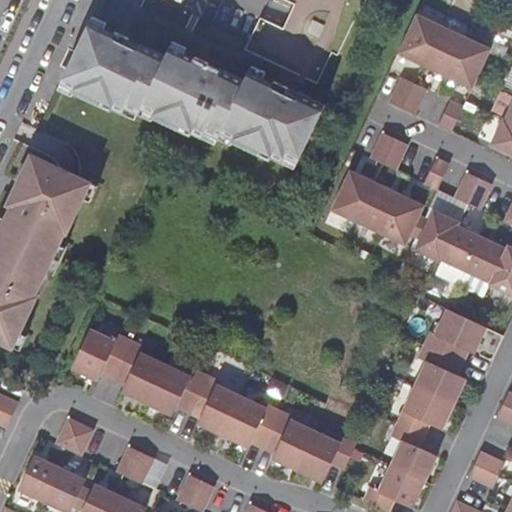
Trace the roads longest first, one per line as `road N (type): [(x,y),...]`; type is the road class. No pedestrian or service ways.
road 1 (residential): [(327,511),(67,405),(31,417),(0,480)]
road 2 (residential): [(511,343),(433,511)]
road 3 (residential): [(511,178),(375,115)]
road 4 (residential): [(0,122),(59,0)]
